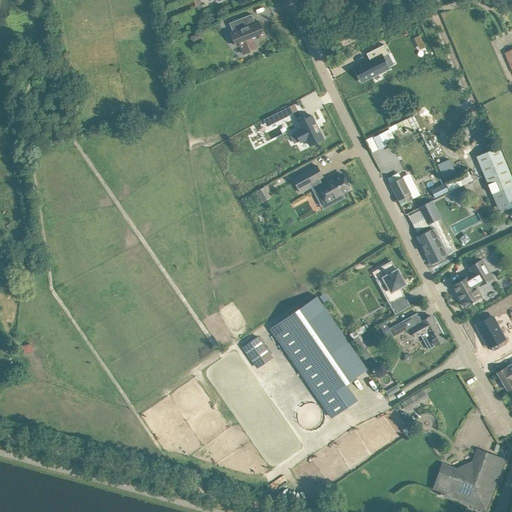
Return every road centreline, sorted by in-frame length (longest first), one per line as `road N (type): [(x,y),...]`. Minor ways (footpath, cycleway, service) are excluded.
road 1 (residential): [(511,426),(434,292),(290,0)]
road 2 (track): [(272,511),(0,433)]
